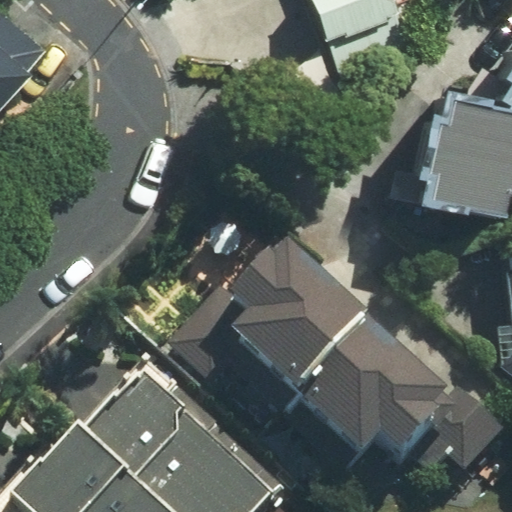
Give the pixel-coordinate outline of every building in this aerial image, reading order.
[(301,0),(322,48),(391,18),(384,0),(301,0)] [(37,52),(0,28),(0,102),(27,73),(37,52)] [(488,82),(493,86),(486,105),(511,114),(511,40),(509,46),(494,50),(497,60),(488,82)] [(511,137),(511,118),(423,98),(416,127),(407,125),(393,182),(401,184),(394,213),(442,224),(444,217),(481,226),(485,208),(495,210),(511,137)] [(509,270),(500,273),(503,325),(493,331),(498,373),(511,381),(511,246),(504,249),(509,270)] [(449,416),(274,258),(233,306),(226,300),(172,358),(215,400),(240,371),(354,475),(374,457),(399,477),(426,443),(464,480),(506,438),(465,403),(449,416)] [(272,511),(273,511),(139,384),(79,444),(74,439),(8,510),(10,511),(272,511)]
